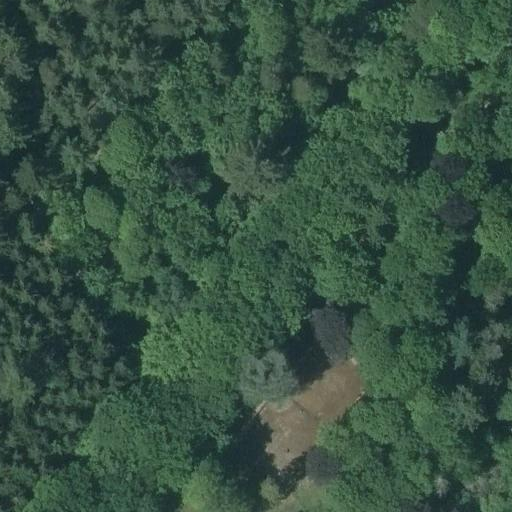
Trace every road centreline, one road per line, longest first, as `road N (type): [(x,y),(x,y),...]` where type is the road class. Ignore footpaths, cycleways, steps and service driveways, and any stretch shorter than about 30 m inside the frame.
road 1 (track): [(179,383),(481,0)]
road 2 (track): [(179,383),(42,193),(0,157)]
road 3 (track): [(81,511),(179,383)]
